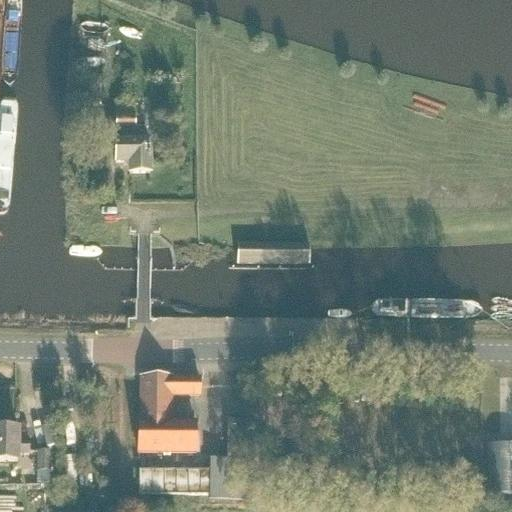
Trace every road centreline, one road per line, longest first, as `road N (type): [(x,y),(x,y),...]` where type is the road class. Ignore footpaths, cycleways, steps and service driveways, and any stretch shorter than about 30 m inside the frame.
road 1 (tertiary): [(511,355),(0,350)]
road 2 (track): [(144,217),(494,204)]
